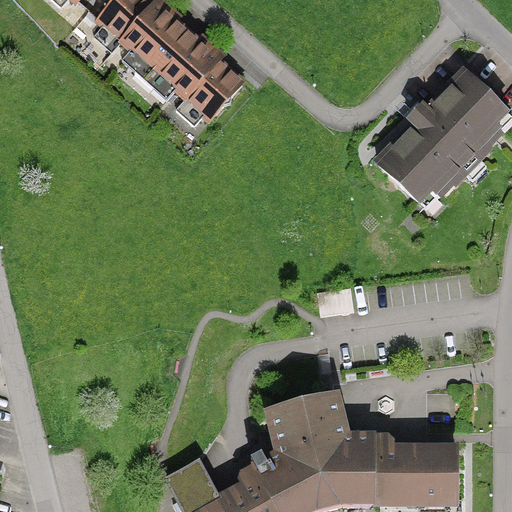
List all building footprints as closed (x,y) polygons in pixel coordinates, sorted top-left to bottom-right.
[(46,0),(59,11),(68,0),(70,0),(76,5),(79,0),(46,0)] [(133,77),(142,85),(184,37),(173,27),(178,21),(158,3),(153,9),(142,0),(116,0),(116,1),(109,3),(108,10),(96,23),(102,28),(92,40),(110,56),(120,44),(144,65),(133,77)] [(200,42),(196,48),(184,37),(142,85),(151,93),(161,81),(185,102),(174,113),(192,129),(203,118),(209,123),(220,110),(228,108),(229,100),(240,87),(216,65),(221,59),(201,42),(200,42)] [(413,129),(376,167),(417,207),(429,195),(436,201),(451,186),(454,188),(487,154),(484,151),(499,136),(492,129),(504,117),(463,77),(426,115),(421,110),(407,124),(413,129)] [(347,292),(316,296),(319,318),(350,314),(347,292)] [(326,357),(314,358),(317,377),(328,376),(326,357)] [(217,505),(204,511),(330,511),(339,510),(367,510),(371,506),(384,506),(389,510),(404,510),(409,506),(422,506),(426,510),(442,510),(446,506),(454,506),(454,455),(409,455),(404,451),(390,450),(390,447),(385,443),(343,443),(333,400),(268,416),(279,459),(265,467),(259,457),(249,462),(254,472),(241,479),(240,485),(241,488),(228,494),(226,500),(217,505)]
